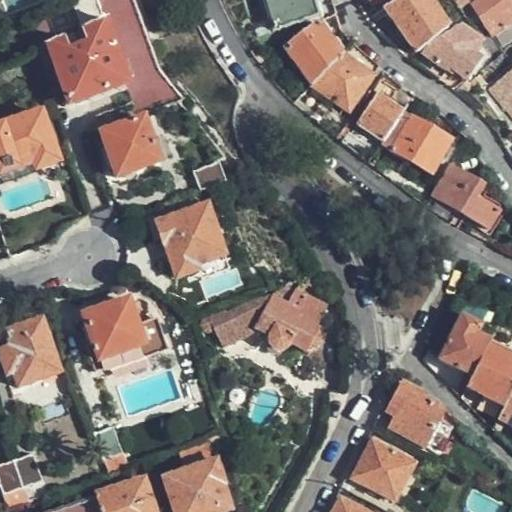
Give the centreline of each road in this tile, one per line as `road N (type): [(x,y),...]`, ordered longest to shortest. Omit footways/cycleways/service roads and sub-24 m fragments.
road 1 (residential): [(306,511),(360,408),(364,319),(330,242),(265,153),(253,121),(269,93)]
road 2 (residential): [(511,461),(418,368),(417,350),(470,247)]
road 3 (residential): [(470,247),(269,93)]
road 4 (residential): [(349,0),(354,18),(469,112),(511,169)]
